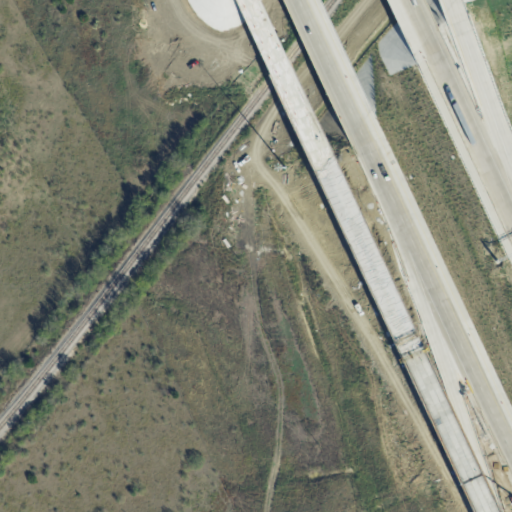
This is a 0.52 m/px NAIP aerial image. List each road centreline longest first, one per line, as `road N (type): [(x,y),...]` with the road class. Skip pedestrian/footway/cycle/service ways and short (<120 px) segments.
road 1 (motorway): [(337,180),(486,511)]
road 2 (motorway): [(396,203),(496,511)]
road 3 (motorway): [(396,203),(511,440)]
road 4 (motorway): [(252,0),(337,180)]
road 5 (motorway): [(511,206),(439,45)]
road 6 (motorway): [(511,181),(454,18)]
road 7 (motorway): [(303,0),(367,142)]
